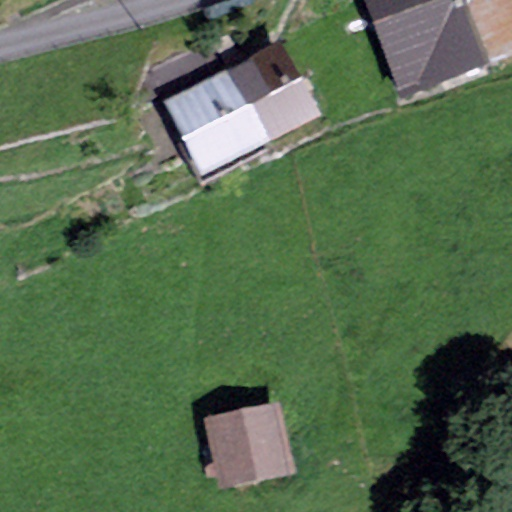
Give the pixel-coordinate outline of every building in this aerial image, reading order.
[(481,52),(462,0),(377,0),(406,80),(481,52)] [(462,0),(481,52),(511,40),(511,7),(509,0),(462,0)] [(134,88),(139,99),(223,58),(214,37),(157,65),(140,73),(134,88)] [(277,59),(179,109),(209,163),(305,112),(277,59)] [(280,471),(269,416),(218,426),(221,443),(203,446),(210,478),(227,474),(229,482),(280,471)]
